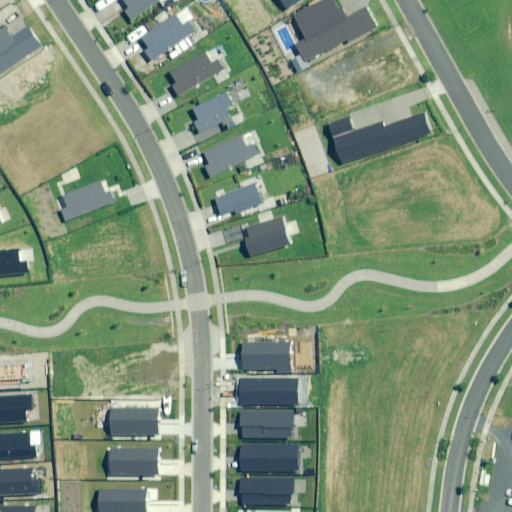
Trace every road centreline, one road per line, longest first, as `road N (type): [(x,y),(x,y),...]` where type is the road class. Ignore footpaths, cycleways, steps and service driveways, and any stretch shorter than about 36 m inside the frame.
road 1 (residential): [(201,511),(200,345),(182,233),(139,128),(56,0)]
road 2 (residential): [(406,0),(511,180)]
road 3 (residential): [(511,329),(460,446),(449,511)]
